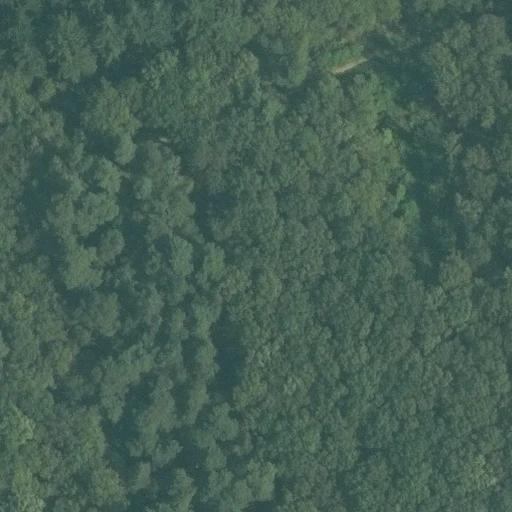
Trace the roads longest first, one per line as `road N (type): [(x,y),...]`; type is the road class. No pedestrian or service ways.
road 1 (track): [(511,16),(387,48),(184,138),(0,166)]
road 2 (track): [(377,0),(483,511)]
